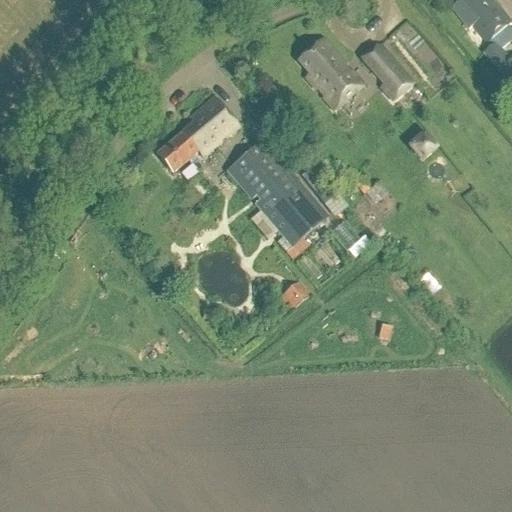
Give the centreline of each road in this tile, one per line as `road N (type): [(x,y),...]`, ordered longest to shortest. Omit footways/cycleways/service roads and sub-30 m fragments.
road 1 (unclassified): [(4,286),(159,93),(216,49),(330,0)]
road 2 (track): [(381,0),(434,36),(511,127)]
